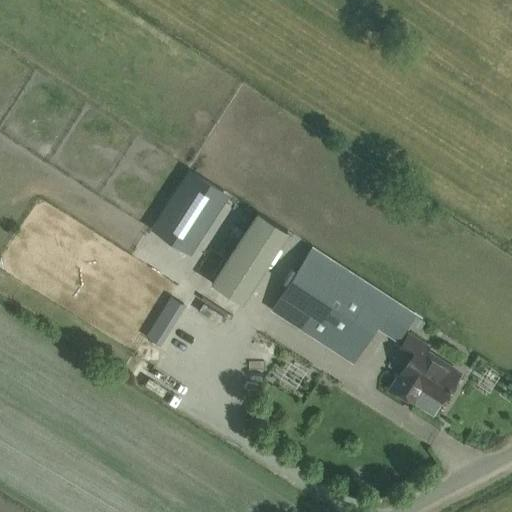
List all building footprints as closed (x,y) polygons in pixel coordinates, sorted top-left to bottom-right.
[(151,227),(180,246),(217,187),(188,169),(151,227)] [(257,211),(211,283),(241,302),(287,230),(257,211)] [(415,312),(312,247),(272,309),(353,361),(375,325),(397,339),(414,312),(415,312)] [(145,334),(159,343),(184,306),(170,297),(145,334)] [(201,301),(191,309),(206,326),(216,317),(201,301)] [(441,401),(459,372),(426,351),(429,346),(408,333),(398,349),(408,356),(389,387),(414,403),(422,389),(441,401)] [(245,421),(259,419),(257,405),(243,407),(245,421)]
